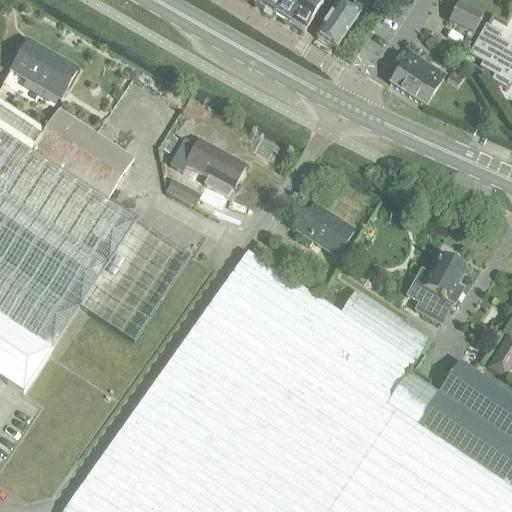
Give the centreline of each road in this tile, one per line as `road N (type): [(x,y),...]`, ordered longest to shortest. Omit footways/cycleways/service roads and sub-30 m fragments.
road 1 (residential): [(53,511),(345,107)]
road 2 (secondary): [(345,107),(148,0)]
road 3 (secondary): [(511,184),(345,107)]
road 4 (residential): [(369,91),(222,0)]
